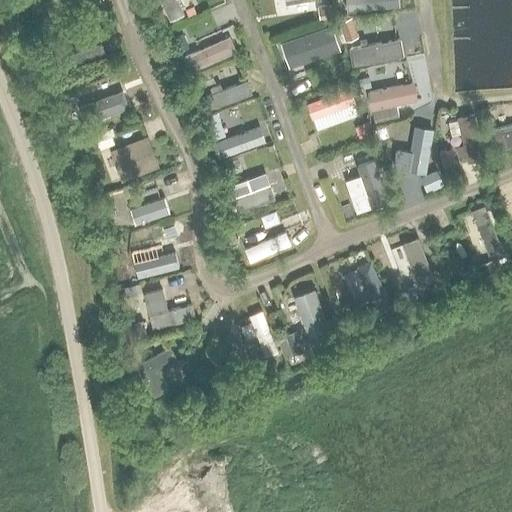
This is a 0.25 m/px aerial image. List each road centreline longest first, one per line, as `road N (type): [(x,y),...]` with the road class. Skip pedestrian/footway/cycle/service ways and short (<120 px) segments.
road 1 (unclassified): [(103,511),(41,174),(0,74)]
road 2 (unknown): [(231,0),(328,245)]
